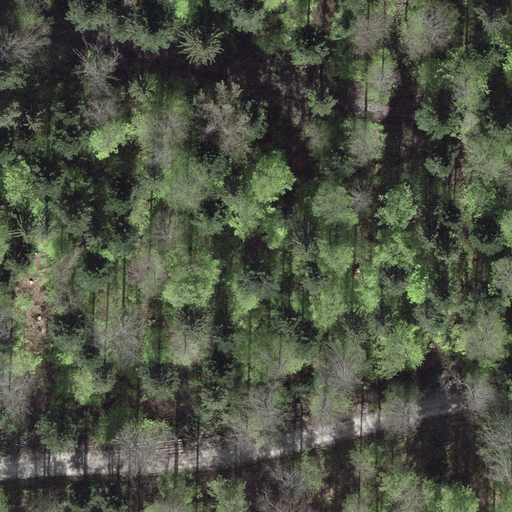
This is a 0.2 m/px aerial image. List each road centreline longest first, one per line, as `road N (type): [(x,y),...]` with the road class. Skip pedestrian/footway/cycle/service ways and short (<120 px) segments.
road 1 (track): [(511,124),(403,125),(0,14)]
road 2 (track): [(0,470),(214,455),(417,406),(511,393)]
